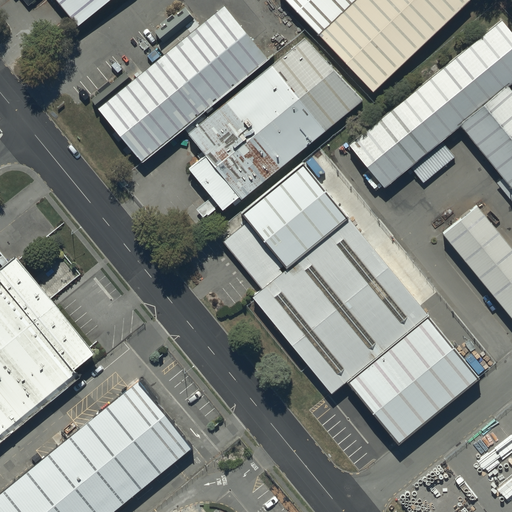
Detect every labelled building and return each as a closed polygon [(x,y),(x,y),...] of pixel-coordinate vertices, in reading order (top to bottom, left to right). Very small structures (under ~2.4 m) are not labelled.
[(116,0),(23,0),(30,9),(41,0),(55,0),(79,30),(116,0)] [(264,50),(223,0),(215,0),(93,98),(137,152),(264,50)] [(453,0),(292,0),(367,80),(453,0)] [(511,78),(511,22),(501,9),(347,132),(385,180),(462,118),(510,80),(511,78)] [(364,102),(311,35),(191,131),(208,152),(193,164),(229,210),(364,102)] [(511,82),(510,80),(462,118),(511,179),(511,82)] [(511,309),(511,245),(471,194),(436,222),(509,312),(511,309)] [(422,307),(342,208),(249,282),(328,381),(422,307)] [(0,457),(112,370),(22,254),(0,271),(0,457)] [(0,511),(99,511),(188,443),(133,374),(0,478),(0,511)]
